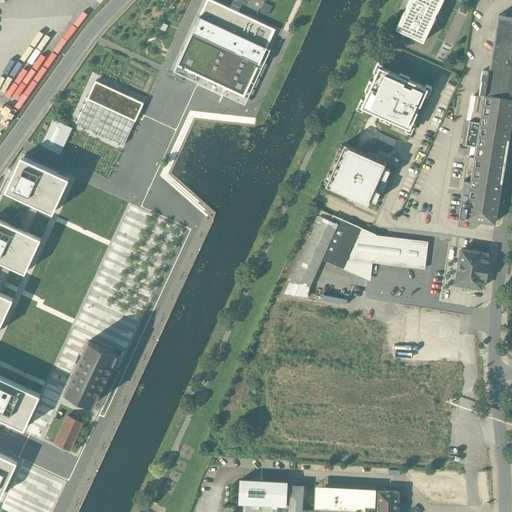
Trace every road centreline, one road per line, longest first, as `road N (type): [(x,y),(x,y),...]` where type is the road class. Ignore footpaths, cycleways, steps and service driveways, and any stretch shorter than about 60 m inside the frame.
road 1 (tertiary): [(511,195),(495,336),(507,511)]
road 2 (unclassified): [(123,0),(0,161)]
